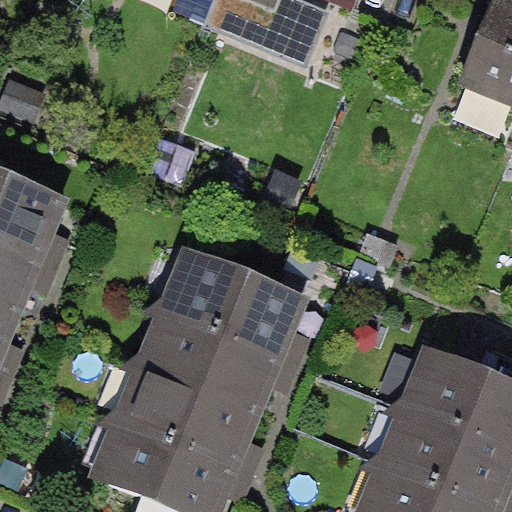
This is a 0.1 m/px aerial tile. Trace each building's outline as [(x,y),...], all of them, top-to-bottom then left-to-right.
[(298,0),(216,0),(215,3),(284,33),(298,0)] [(363,0),(318,0),(357,15),(363,0)] [(511,7),(508,6),(470,102),(511,118),(511,7)] [(0,167),(0,239),(68,265),(92,203),(0,167)] [(0,239),(0,311),(44,328),(68,265),(0,239)] [(185,265),(164,317),(303,373),(324,320),(185,265)] [(0,311),(0,383),(19,391),(44,328),(0,311)] [(164,317),(143,370),(282,425),(303,373),(164,317)] [(511,392),(424,358),(401,415),(511,457),(511,392)] [(143,370),(122,423),(261,478),(282,425),(143,370)] [(0,383),(0,440),(19,391),(0,383)] [(511,511),(511,457),(401,415),(379,472),(483,511),(511,511)] [(122,423),(101,476),(191,511),(247,511),(261,478),(122,423)] [(483,511),(379,472),(363,511),(483,511)]
